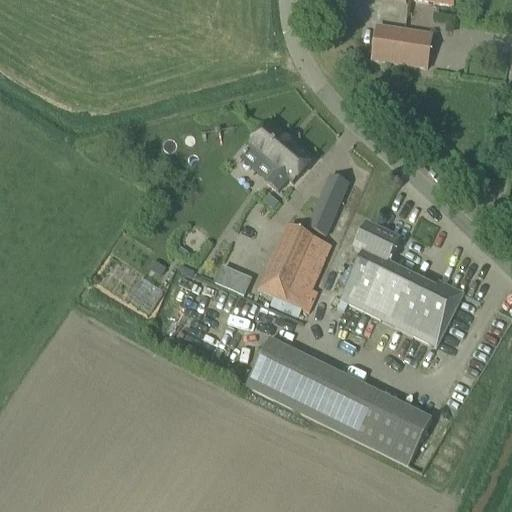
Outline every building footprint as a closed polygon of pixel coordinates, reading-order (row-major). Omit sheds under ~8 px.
[(454,0),(408,0),(409,2),(454,9),(454,0)] [(371,63),(399,68),(404,34),(376,30),(371,63)] [(431,38),(404,34),(399,68),(426,72),(431,38)] [(313,162),(269,125),(248,149),(276,173),(266,186),(277,195),(288,183),(292,187),(313,162)] [(208,201),(197,223),(222,234),(232,213),(208,201)] [(320,201),(307,232),(325,240),(338,209),(327,204),(320,201)] [(399,245),(364,228),(353,252),(362,256),(339,303),(340,304),(347,308),(435,352),(462,298),(437,286),(435,291),(387,267),(399,245)] [(302,314),(330,249),(287,230),(258,295),(273,301),(269,310),(297,322),(301,313),(302,314)] [(152,264),(148,272),(160,279),(165,271),(152,264)] [(151,316),(165,294),(141,280),(128,302),(151,316)] [(340,304),(336,311),(344,315),(347,308),(340,304)] [(325,370),(269,342),(245,391),(301,419),(325,370)]
